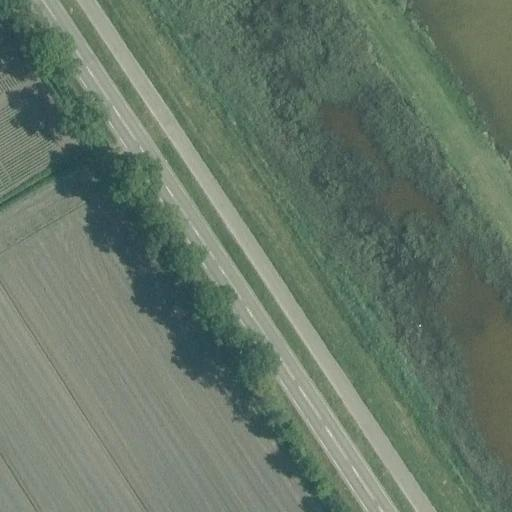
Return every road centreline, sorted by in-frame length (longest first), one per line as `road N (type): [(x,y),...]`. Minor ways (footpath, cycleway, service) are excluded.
road 1 (secondary): [(382,511),(41,0)]
road 2 (unclassified): [(424,511),(85,0)]
